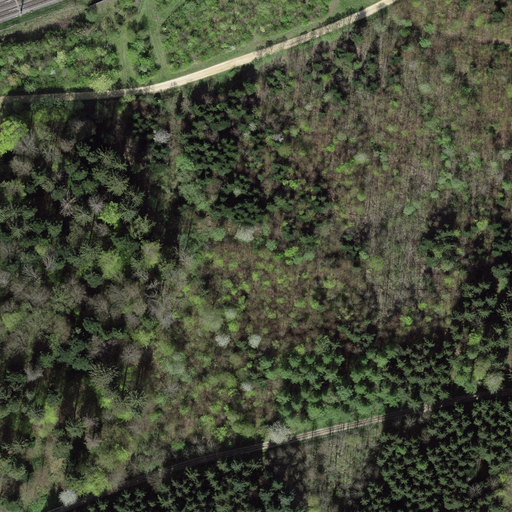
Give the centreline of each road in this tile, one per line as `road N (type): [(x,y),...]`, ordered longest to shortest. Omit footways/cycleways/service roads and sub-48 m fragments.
road 1 (track): [(511,394),(291,438),(50,511)]
road 2 (track): [(0,105),(198,81),(389,0)]
